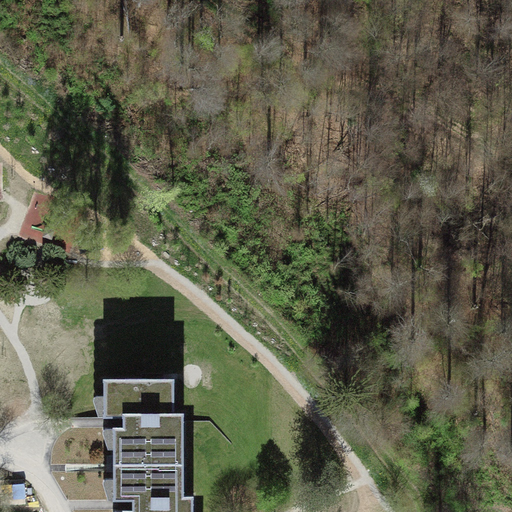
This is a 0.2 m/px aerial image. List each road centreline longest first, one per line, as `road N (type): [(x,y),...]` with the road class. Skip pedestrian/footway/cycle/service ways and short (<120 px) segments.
road 1 (track): [(0,68),(71,122),(472,511)]
road 2 (track): [(195,0),(234,34),(313,77),(408,103),(511,161)]
